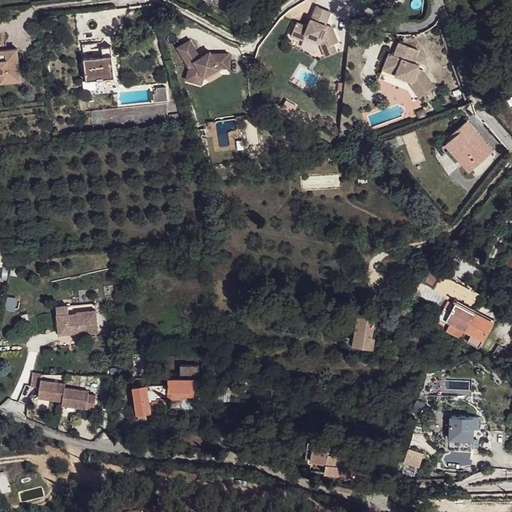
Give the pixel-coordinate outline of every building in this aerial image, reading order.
[(328,56),(339,51),(336,43),(341,41),(335,26),(328,23),(334,10),(320,4),(311,25),(300,21),(294,33),(305,39),(307,36),(323,43),(328,56)] [(180,46),(185,56),(191,53),(193,57),(195,56),(197,60),(203,57),(193,39),(180,46)] [(80,46),(82,58),(101,56),(101,48),(100,42),(80,46)] [(412,84),(421,98),(437,87),(427,71),(425,73),(419,70),(421,65),(415,62),(421,50),(402,42),(392,64),(401,68),(398,75),(414,81),(412,84)] [(0,45),(0,82),(20,81),(17,48),(3,50),(2,45),(0,45)] [(82,58),(84,83),(115,80),(112,47),(101,48),(101,56),(82,58)] [(201,79),(221,68),(214,54),(213,51),(203,57),(197,60),(195,56),(193,57),(191,53),(185,56),(191,67),(189,75),(201,79)] [(231,54),(214,54),(221,68),(231,68),(231,54)] [(154,86),(156,101),(166,99),(164,84),(154,86)] [(463,124),(446,139),(474,170),(492,153),(463,124)] [(477,239),(468,233),(456,247),(467,254),(477,239)] [(428,273),(425,279),(441,288),(448,278),(432,270),(428,273)] [(467,333),(478,314),(458,303),(456,307),(450,303),(440,320),(447,324),(448,322),(452,324),(447,332),(462,341),(467,333)] [(69,315),(68,306),(58,306),(59,334),(78,333),(78,334),(91,334),(91,323),(96,322),(95,310),(77,312),(77,314),(69,315)] [(361,313),(356,347),(374,349),(377,336),(372,336),(377,315),(361,313)] [(478,314),(467,333),(482,341),(492,323),(478,314)] [(462,341),(462,343),(477,350),(482,341),(467,333),(462,341)] [(169,383),(170,396),(181,398),(182,395),(192,393),(194,390),(198,389),(197,379),(198,357),(183,357),(182,377),(169,378),(169,383)] [(65,383),(40,379),(41,373),(34,372),(31,385),(39,387),(37,397),(61,401),(60,405),(92,411),(95,396),(87,395),(88,392),(64,387),(65,383)] [(150,384),(149,404),(157,402),(159,397),(170,396),(169,383),(150,384)] [(136,385),(136,413),(149,413),(149,404),(150,384),(136,385)] [(219,384),(219,397),(319,406),(319,392),(219,384)] [(452,417),(451,426),(472,427),(473,417),(452,417)] [(237,425),(237,433),(250,434),(251,419),(238,418),(237,425)] [(451,426),(451,437),(471,438),(472,427),(451,426)] [(316,450),(314,461),(328,465),(327,474),(346,479),(351,458),(316,450)] [(314,461),(312,470),(327,474),(328,465),(314,461)]
